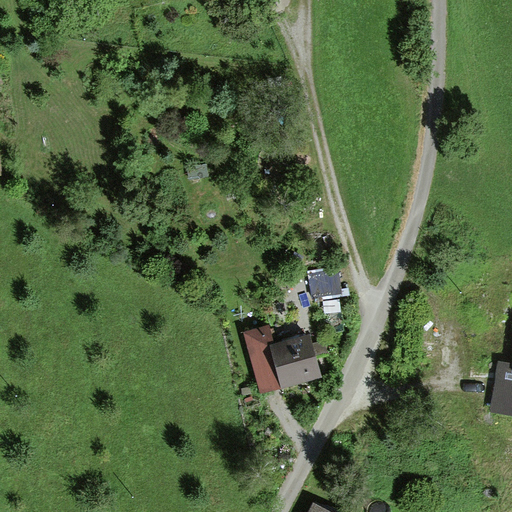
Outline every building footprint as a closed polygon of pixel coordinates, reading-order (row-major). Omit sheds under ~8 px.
[(253,0),(226,0),(229,8),(254,2),(253,0)] [(339,271),(308,275),(312,299),(343,294),(339,271)] [(245,334),(261,397),(282,393),(322,382),(314,352),(311,339),(276,349),(271,328),(245,334)] [(511,367),(500,365),(492,415),(511,418),(511,367)] [(343,511),(313,497),(305,511),(343,511)]
